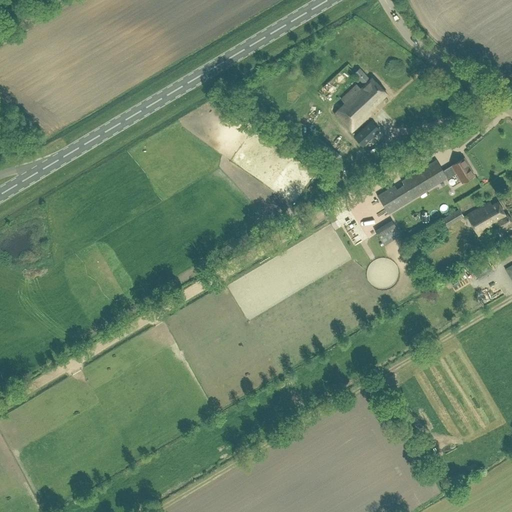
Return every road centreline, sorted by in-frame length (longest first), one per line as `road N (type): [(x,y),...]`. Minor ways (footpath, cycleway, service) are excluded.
road 1 (track): [(511,296),(146,511)]
road 2 (primary): [(0,194),(327,0)]
road 3 (unclassified): [(511,111),(432,56),(384,0)]
